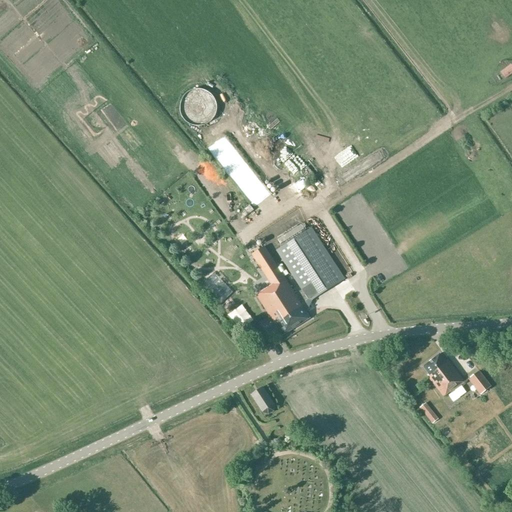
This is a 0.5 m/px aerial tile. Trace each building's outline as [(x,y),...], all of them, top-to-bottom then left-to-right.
[(182,118),(186,122),(192,125),(197,126),(203,126),(208,123),(213,119),(216,114),(217,109),(216,104),(215,99),(212,95),(208,92),(203,90),(197,89),(190,91),(185,94),(181,99),(179,105),(180,112),(182,118)] [(194,210),(197,216),(205,213),(202,207),(194,210)] [(302,306),(344,279),(311,228),(277,251),(302,290),(295,295),(264,247),(252,255),(271,284),(263,289),(264,291),(257,295),(282,336),(310,318),(302,306)] [(193,278),(208,266),(203,259),(188,272),(193,278)] [(209,275),(198,286),(218,308),(230,297),(209,275)] [(446,363),(440,354),(423,367),(429,376),(428,377),(443,397),(451,391),(451,392),(461,385),(463,387),(464,385),(463,384),(464,383),(448,362),(446,363)] [(492,387),(479,371),(469,379),(482,395),(492,387)] [(273,411),(274,405),(262,387),(251,395),(262,413),(268,415),(273,411)] [(438,420),(426,404),(421,409),(433,424),(438,420)]
